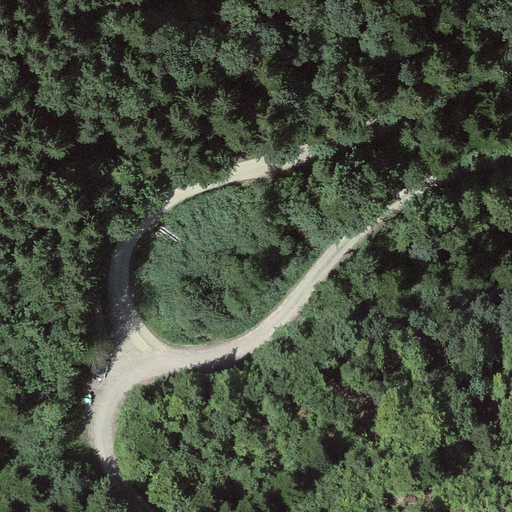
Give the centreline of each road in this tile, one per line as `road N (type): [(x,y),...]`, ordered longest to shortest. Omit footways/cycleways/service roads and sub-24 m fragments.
road 1 (track): [(137,351),(117,313),(118,266),(130,231),(161,202),(343,139),(511,47)]
road 2 (track): [(511,156),(394,195),(328,252),(295,301),(229,355),(176,364),(137,351)]
road 3 (track): [(141,511),(114,484),(93,437),(106,382),(137,351)]
